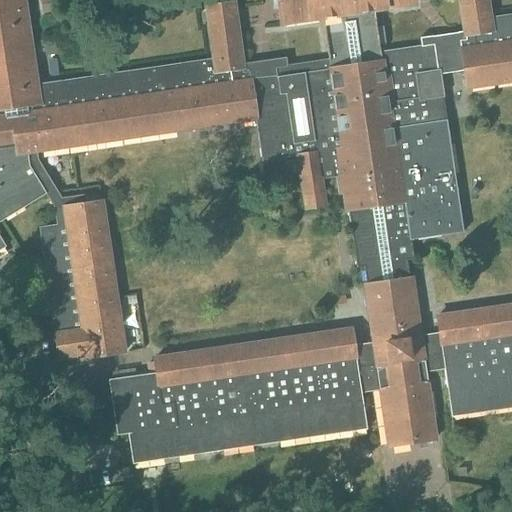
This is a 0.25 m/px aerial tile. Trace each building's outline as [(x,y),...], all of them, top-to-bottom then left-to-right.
[(0,0),(0,149),(8,148),(23,139),(31,152),(37,151),(255,120),(247,64),(242,65),(234,4),(207,8),(214,60),(36,86),(23,0),(0,0)] [(51,4),(50,0),(41,0),(44,19),(55,17),(53,4),(51,4)] [(416,5),(415,0),(276,0),(280,25),(323,18),(374,11),(416,5)] [(511,15),(490,19),(486,0),(459,0),(465,32),(458,33),(463,68),(466,89),(511,82),(511,15)] [(367,286),(409,277),(407,261),(413,260),(411,241),(463,233),(443,99),(443,98),(439,71),(463,68),(458,33),(420,38),(421,46),(380,52),(374,11),(323,18),(328,60),(287,66),(286,58),(247,64),(255,120),(256,122),(263,179),(288,175),(285,159),(298,157),(300,174),(307,211),(324,208),(320,183),(319,181),(337,178),(340,196),(344,195),(346,211),(348,211),(357,268),(364,268),(367,286)] [(0,250),(5,248),(0,238),(0,221),(46,194),(55,188),(38,163),(37,151),(31,152),(23,139),(8,148),(0,149),(0,250)] [(40,229),(56,335),(54,335),(58,359),(87,354),(87,357),(124,352),(102,202),(79,206),(78,197),(62,200),(55,188),(46,194),(56,214),(57,226),(40,229)] [(361,393),(381,390),(389,447),(435,440),(425,371),(444,368),(451,418),(511,408),(511,306),(437,317),(439,334),(419,337),(410,277),(409,277),(367,286),(365,286),(373,344),(354,347),(351,330),(152,359),(152,363),(147,364),(148,376),(110,382),(115,419),(270,397),(276,442),(366,429),(361,393)] [(346,297),(329,299),(330,307),(347,305),(346,297)] [(118,434),(128,433),(131,463),(276,442),(270,397),(115,419),(118,434)]
